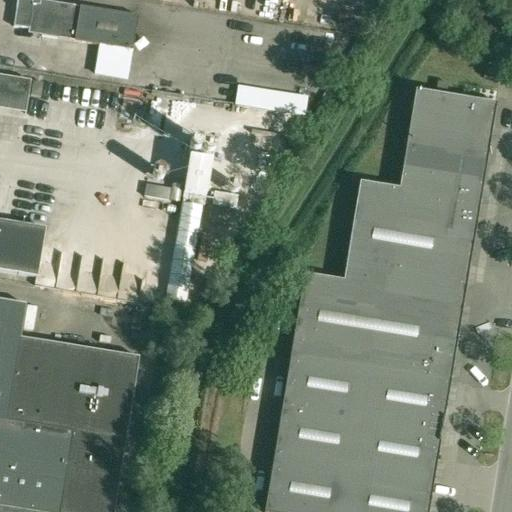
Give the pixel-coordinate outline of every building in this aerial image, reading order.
[(34,0),(17,0),(13,27),(42,32),(41,37),(133,52),(138,17),(34,0)] [(485,68),(484,78),(498,81),(500,70),(485,68)] [(448,84),(437,83),(436,93),(446,94),(448,84)] [(428,511),(450,383),(496,105),(415,91),(399,190),(359,183),(343,282),(304,276),(264,511),(428,511)] [(187,159),(190,160),(167,302),(186,305),(202,205),(208,206),(217,150),(189,145),(187,159)] [(211,205),(235,209),(237,196),(213,192),(211,205)] [(0,221),(0,272),(35,278),(43,229),(0,221)] [(114,511),(139,359),(20,339),(25,306),(0,302),(0,511),(114,511)]
